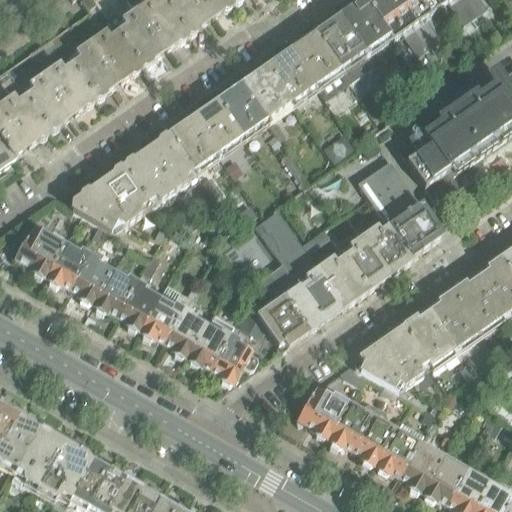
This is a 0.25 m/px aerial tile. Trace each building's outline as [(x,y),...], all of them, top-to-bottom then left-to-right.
[(183,48),(184,45),(186,43),(161,8),(156,0),(148,0),(139,7),(137,5),(130,11),(135,18),(120,29),(124,34),(116,39),(141,75),(142,74),(145,75),(149,71),(150,69),(176,50),(179,51),(183,48)] [(230,16),(230,12),(232,11),(223,0),(167,0),(169,2),(161,8),(186,43),(187,42),(190,43),(195,40),(195,37),(222,18),(225,19),(230,16)] [(223,0),(232,11),(233,10),(237,11),(241,8),(242,4),(248,0),(223,0)] [(398,15),(406,10),(398,0),(375,0),(364,8),(388,44),(391,48),(411,34),(398,15)] [(411,34),(437,15),(426,0),(398,0),(406,10),(398,15),(411,34)] [(454,0),(426,0),(437,15),(456,2),(454,0)] [(87,16),(88,16),(94,11),(88,3),(88,2),(82,7),(80,8),(87,16)] [(511,4),(503,10),(508,17),(511,14),(511,4)] [(365,60),(388,44),(364,8),(340,24),(365,60)] [(474,23),(471,26),(475,32),(479,29),(474,23)] [(340,77),(365,60),(340,24),(315,42),(340,77)] [(70,45),(65,38),(53,45),(59,53),(70,45)] [(424,53),(431,48),(424,38),(417,43),(424,53)] [(141,75),(116,39),(108,45),(104,40),(74,61),(78,66),(70,72),(95,107),(96,106),(99,107),(104,104),(104,100),(131,82),(134,83),(138,80),(139,76),(141,75)] [(316,94),(340,77),(315,42),(291,59),(316,94)] [(51,46),(41,54),(45,61),(56,53),(51,46)] [(292,111),(316,94),(291,59),(267,76),(292,111)] [(511,73),(508,67),(414,134),(419,141),(408,149),(409,151),(398,160),(405,171),(437,216),(461,199),(451,183),(456,180),(452,173),(508,133),(511,139),(511,73)] [(15,71),(6,77),(10,84),(19,77),(15,71)] [(95,107),(70,72),(62,77),(58,72),(29,93),(32,98),(24,104),(49,139),(50,138),(53,139),(58,136),(58,132),(84,114),(88,115),(92,111),(93,108),(95,107)] [(382,73),(376,76),(385,88),(390,85),(382,73)] [(267,128),(292,111),(267,76),(242,93),(267,128)] [(49,139),(24,104),(10,84),(6,77),(0,80),(0,145),(13,164),(39,146),(42,147),(47,144),(47,140),(49,139)] [(331,92),(320,100),(327,110),(338,102),(331,92)] [(243,145),(267,128),(242,93),(218,109),(243,145)] [(218,162),(243,145),(218,109),(194,126),(218,162)] [(369,124),(358,133),(366,144),(378,135),(369,124)] [(193,179),(218,162),(194,126),(169,144),(192,179),(193,179)] [(272,155),(279,150),(273,141),(266,146),(272,155)] [(342,146),(340,143),(327,152),(329,156),(326,158),(333,169),(353,155),(345,144),(342,146)] [(184,184),(192,179),(169,144),(146,160),(173,199),(188,189),(184,184)] [(13,164),(0,145),(0,176),(14,167),(13,165),(13,164)] [(158,210),(173,199),(146,160),(123,175),(147,210),(154,205),(158,210)] [(287,160),(280,164),(302,195),(308,191),(287,160)] [(233,168),(225,173),(233,185),(241,179),(233,168)] [(441,244),(413,203),(389,169),(358,191),(388,233),(411,267),(421,260),(421,259),(441,244)] [(138,217),(147,210),(123,175),(101,191),(129,231),(142,222),(138,217)] [(0,182),(0,187),(1,189),(15,180),(15,179),(6,178),(0,182)] [(203,188),(214,204),(220,200),(209,184),(203,188)] [(124,234),(129,231),(101,191),(72,210),(71,217),(112,241),(118,230),(124,234)] [(288,196),(281,201),(285,206),(292,201),(288,196)] [(189,207),(182,212),(187,219),(194,214),(189,207)] [(248,212),(235,221),(243,232),(256,223),(248,212)] [(354,232),(361,227),(354,217),(347,222),(354,232)] [(160,249),(166,237),(161,231),(153,245),(160,249)] [(412,268),(411,267),(388,233),(380,239),(377,235),(363,244),(390,284),(412,268)] [(48,245),(35,238),(34,237),(29,246),(26,245),(14,267),(33,277),(34,282),(40,286),(45,284),(47,286),(65,255),(63,254),(67,246),(53,237),(48,245)] [(89,246),(96,249),(100,243),(93,239),(89,246)] [(368,299),(390,284),(363,244),(349,254),(352,258),(344,264),(368,299)] [(122,259),(127,250),(120,246),(115,255),(122,259)] [(306,260),(305,260),(298,250),(277,265),(282,271),(299,295),(324,330),(346,315),(319,275),(317,276),(306,260)] [(80,260),(79,263),(65,255),(47,286),(48,286),(49,291),(55,294),(60,293),(70,299),(89,264),(80,260)] [(97,269),(103,260),(94,256),(89,264),(70,299),(79,304),(80,309),(87,312),(92,311),(94,312),(111,281),(96,273),(98,270),(97,269)] [(511,259),(501,268),(511,283),(511,259)] [(346,315),(368,299),(344,264),(335,270),(332,266),(319,275),(346,315)] [(148,285),(157,270),(150,266),(142,281),(148,285)] [(479,341),(511,318),(511,283),(501,268),(489,276),(491,279),(466,296),(463,294),(452,302),(479,341)] [(14,271),(9,279),(18,284),(23,276),(14,271)] [(324,330),(299,295),(282,271),(256,290),(274,299),(284,305),(309,341),(324,330)] [(107,320),(117,326),(136,291),(140,285),(116,272),(111,281),(94,312),(96,317),(102,321),(107,320)] [(143,299),(145,296),(136,291),(117,326),(126,331),(128,336),(134,340),(139,338),(140,339),(158,308),(143,299)] [(186,312),(195,297),(191,294),(185,303),(178,299),(171,311),(174,313),(172,316),(158,308),(140,339),(142,340),(143,345),(149,348),(154,347),(164,352),(183,318),(186,312)] [(189,314),(198,299),(195,297),(186,312),(189,314)] [(309,341),(284,305),(274,299),(247,317),(257,323),(282,359),(309,341)] [(479,341),(452,302),(439,311),(442,313),(417,331),(414,328),(402,336),(429,375),(430,376),(479,341)] [(190,326),(192,323),(183,318),(164,352),(173,358),(175,363),(181,367),(186,365),(187,366),(205,335),(190,326)] [(87,332),(93,323),(88,320),(83,329),(87,332)] [(218,342),(225,330),(212,323),(205,335),(187,366),(188,366),(190,372),(196,375),(201,374),(211,379),(230,345),(221,340),(220,343),(218,342)] [(429,375),(402,336),(354,370),(354,377),(365,383),(378,391),(388,397),(395,401),(400,404),(406,407),(412,398),(410,397),(426,386),(422,381),(429,375)] [(239,350),(231,346),(230,345),(211,379),(220,384),(221,390),(228,394),(232,391),(234,392),(244,374),(250,377),(254,376),(257,369),(256,366),(252,363),(252,362),(237,353),(239,350)] [(468,369),(464,372),(471,382),(475,379),(468,369)] [(471,382),(464,372),(459,375),(466,385),(471,382)] [(346,376),(340,380),(340,381),(343,384),(359,393),(365,383),(354,377),(349,374),(346,376)] [(378,391),(375,397),(384,403),(388,397),(378,391)] [(388,397),(384,403),(391,407),(395,401),(388,397)] [(326,401),(325,403),(316,398),(312,405),(310,405),(300,423),(295,424),(298,433),(302,432),(315,439),(316,444),(323,447),(327,446),(329,447),(348,413),(326,401)] [(454,404),(449,402),(447,401),(442,409),(440,414),(449,419),(456,406),(454,404)] [(438,416),(440,414),(442,409),(436,406),(432,413),(438,416)] [(18,476),(42,434),(0,410),(0,467),(17,477),(18,476)] [(352,460),(377,416),(368,411),(363,412),(359,419),(348,413),(329,447),(330,448),(331,452),(338,456),(342,454),(352,460)] [(385,425),(383,420),(377,416),(352,460),(362,466),(363,470),(369,474),(373,472),(375,473),(395,440),(381,432),(385,425)] [(426,430),(430,423),(422,418),(418,425),(426,430)] [(495,427),(487,423),(482,432),(490,436),(495,427)] [(395,440),(375,473),(377,474),(378,479),(384,482),(388,481),(399,487),(418,453),(424,443),(401,429),(395,440)] [(431,430),(426,439),(431,441),(436,432),(431,430)] [(71,507),(95,465),(81,458),(79,461),(51,446),(54,441),(42,434),(18,476),(27,481),(24,485),(26,489),(55,506),(60,504),(62,501),(71,507)] [(422,500),(441,466),(418,453),(399,487),(408,492),(409,497),(416,501),(420,499),(422,500)] [(111,511),(127,484),(95,466),(95,465),(71,507),(68,511),(111,511)] [(446,511),(465,480),(462,478),(441,466),(422,500),(423,501),(425,506),(431,509),(436,508),(443,511),(446,511)] [(477,511),(488,493),(465,480),(446,511),(477,511)] [(156,511),(161,503),(128,484),(127,484),(111,511),(156,511)] [(508,511),(511,506),(488,493),(477,511),(508,511)] [(177,511),(161,503),(156,511),(177,511)]
